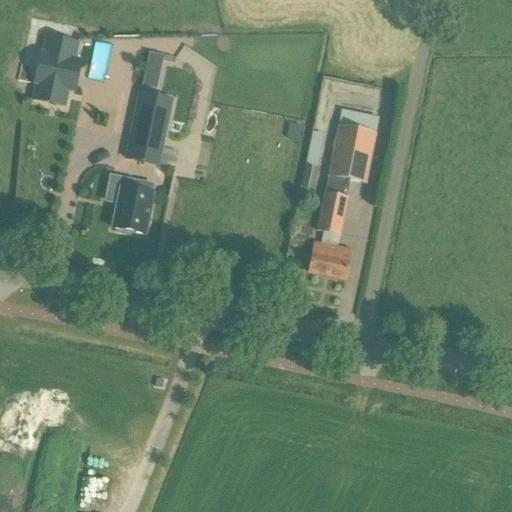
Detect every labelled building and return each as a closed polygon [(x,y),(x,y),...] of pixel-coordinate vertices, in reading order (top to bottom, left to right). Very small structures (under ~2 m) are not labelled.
[(73,93),(80,62),(74,60),(77,45),(46,38),(42,54),(40,54),(34,85),(36,86),(32,101),(44,104),(48,88),(73,93)] [(160,71),(163,57),(148,54),(146,68),(160,71)] [(130,161),(156,166),(169,100),(143,95),(130,161)] [(340,111),(323,193),(346,197),(349,183),(364,186),(378,119),(340,111)] [(314,171),(321,135),(310,133),(299,189),(314,191),(317,172),(314,171)] [(107,204),(119,206),(114,231),(145,237),(154,188),(111,180),(107,204)] [(316,233),(342,239),(349,200),(325,194),(316,233)] [(309,274),(346,281),(352,251),(321,246),(319,257),(313,256),(309,274)] [(0,475),(14,478),(20,445),(0,440),(0,475)]
